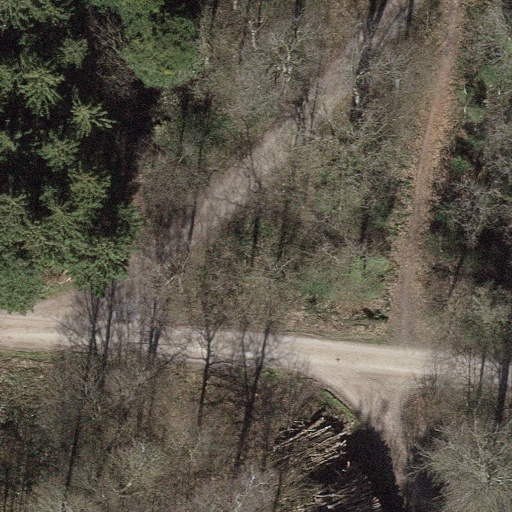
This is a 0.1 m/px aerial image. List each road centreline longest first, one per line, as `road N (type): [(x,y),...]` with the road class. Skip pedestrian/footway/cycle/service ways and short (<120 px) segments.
road 1 (track): [(427,511),(389,443),(383,377),(449,0)]
road 2 (track): [(511,394),(0,324)]
road 3 (track): [(67,330),(281,138),(402,0)]
